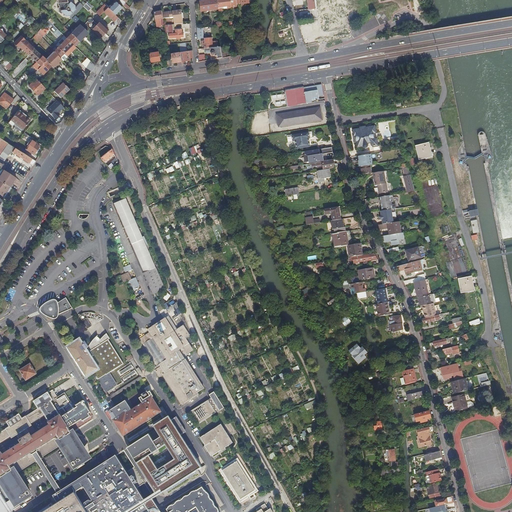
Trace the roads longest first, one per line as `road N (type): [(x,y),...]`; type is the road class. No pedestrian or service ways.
road 1 (residential): [(292,511),(233,409),(105,125)]
road 2 (residential): [(336,122),(354,208),(406,298),(461,511)]
road 3 (primary): [(124,116),(325,73)]
road 4 (primary): [(325,73),(511,43)]
road 5 (primary): [(0,274),(78,149),(105,125)]
road 6 (residential): [(434,107),(443,88),(417,16),(348,50)]
road 7 (primary): [(511,23),(348,50)]
